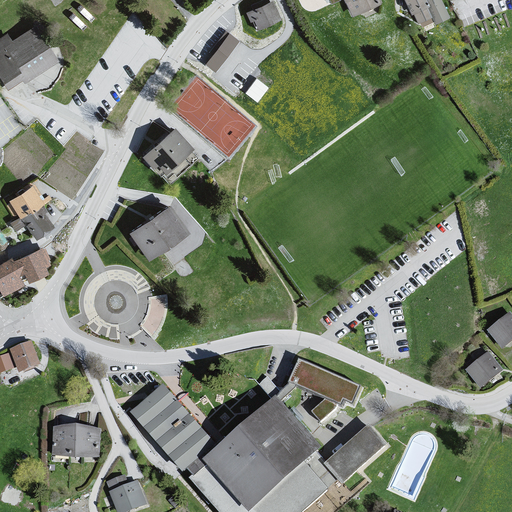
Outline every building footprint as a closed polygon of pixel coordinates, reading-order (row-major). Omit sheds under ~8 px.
[(272,0),(269,0),(250,9),(257,25),(279,15),(272,0)] [(348,0),(362,21),(383,6),(380,0),(348,0)] [(408,0),(407,0),(425,32),(454,19),(442,0),(408,0)] [(9,34),(0,40),(0,78),(8,95),(32,85),(65,63),(56,47),(37,26),(15,42),(9,34)] [(236,38),(229,32),(207,60),(215,66),(236,38)] [(270,82),(260,74),(247,91),(258,99),(270,82)] [(178,130),(147,160),(170,181),(200,152),(178,130)] [(33,182),(9,197),(23,218),(43,203),(46,201),(33,182)] [(43,203),(23,218),(36,236),(53,223),(43,210),(47,207),(43,203)] [(174,208),(136,233),(154,261),(195,234),(174,208)] [(10,256),(0,261),(0,291),(3,296),(50,270),(46,264),(50,261),(41,245),(12,260),(10,256)] [(511,319),(494,334),(510,353),(511,351),(511,319)] [(36,346),(15,354),(23,379),(46,371),(36,346)] [(492,356),(471,374),(488,394),(509,376),(492,356)] [(371,392),(306,365),(297,389),(330,402),(350,409),(353,403),(363,408),(371,392)] [(217,445),(162,383),(130,411),(183,472),(187,468),(192,474),(189,477),(219,511),(301,511),(339,480),(324,463),(315,452),(248,511),(201,458),(217,445)] [(321,447),(274,396),(217,445),(201,458),(248,511),(315,452),(321,447)] [(343,412),(330,402),(315,417),(327,428),(343,412)] [(386,443),(368,424),(324,463),(339,480),(342,484),(386,443)] [(105,433),(58,432),(55,464),(104,464),(105,433)] [(151,511),(140,484),(113,495),(119,511),(151,511)]
